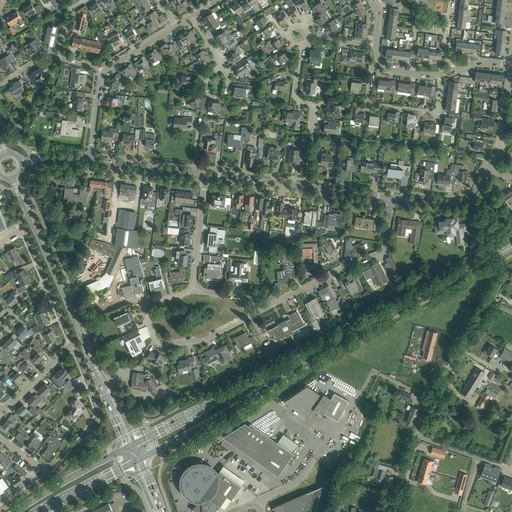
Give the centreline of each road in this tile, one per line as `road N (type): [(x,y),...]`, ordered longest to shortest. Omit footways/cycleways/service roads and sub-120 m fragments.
road 1 (secondary): [(288,367),(511,246)]
road 2 (tertiary): [(98,376),(14,179)]
road 3 (residential): [(262,310),(206,338),(163,344),(146,320),(148,309),(192,291)]
road 4 (residential): [(416,436),(439,383),(511,271)]
road 5 (residential): [(391,197),(382,252),(262,310)]
road 6 (secondary): [(140,458),(288,367)]
road 7 (secondary): [(288,367),(134,443)]
road 8 (residential): [(302,187),(312,111),(292,95),(300,43)]
road 9 (residential): [(438,74),(436,112),(372,106),(371,69),(379,62)]
road 10 (secondary): [(126,447),(16,511)]
